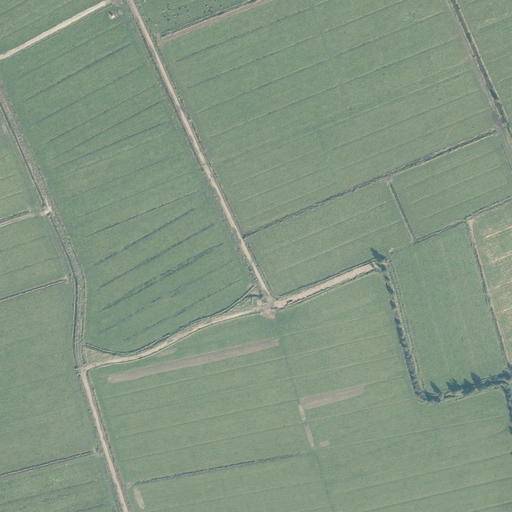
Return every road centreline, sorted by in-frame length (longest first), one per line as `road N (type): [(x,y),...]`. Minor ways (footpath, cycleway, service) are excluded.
road 1 (track): [(0,93),(77,269),(80,365),(126,511)]
road 2 (track): [(269,302),(382,266),(419,390),(437,398),(501,381),(511,401)]
road 3 (track): [(130,0),(269,302)]
road 4 (track): [(81,369),(142,355),(191,329),(266,310),(269,302)]
